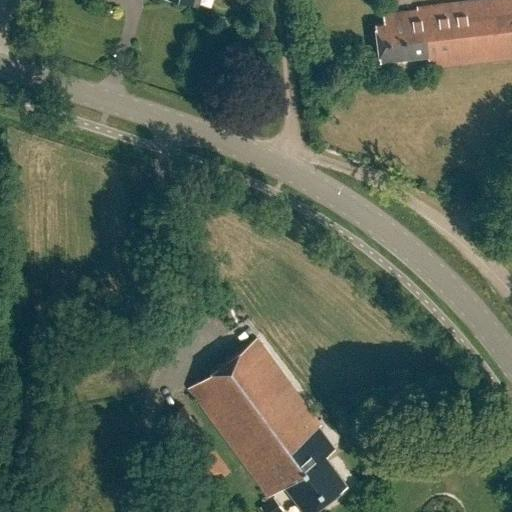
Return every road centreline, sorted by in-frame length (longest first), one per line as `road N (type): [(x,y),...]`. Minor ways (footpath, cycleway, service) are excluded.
road 1 (secondary): [(511,366),(451,289),(376,224),(287,166),(0,68)]
road 2 (track): [(287,166),(278,0)]
